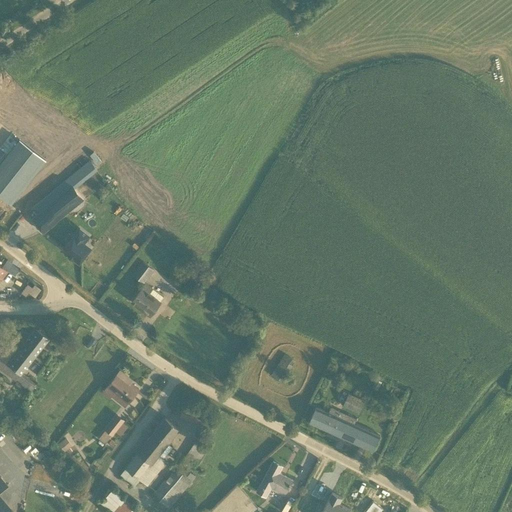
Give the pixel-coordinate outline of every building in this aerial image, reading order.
[(79,156),(62,169),(67,174),(83,161),(79,156)] [(32,217),(44,231),(84,198),(74,187),(95,169),(87,159),(53,187),(58,193),(52,198),(48,192),(33,204),(39,212),(32,217)] [(0,192),(5,196),(17,175),(12,172),(0,192)] [(80,227),(63,249),(80,262),(92,246),(86,241),(91,235),(80,227)] [(0,267),(0,266),(0,281),(7,272),(11,275),(17,267),(6,259),(0,267)] [(133,274),(144,283),(155,268),(144,260),(133,274)] [(204,274),(194,266),(185,277),(195,285),(204,274)] [(132,301),(150,315),(164,297),(145,283),(132,301)] [(34,298),(40,290),(33,285),(31,287),(26,284),(20,293),(25,296),(27,293),(34,298)] [(21,372),(48,338),(36,328),(20,348),(11,341),(0,354),(0,369),(14,381),(16,379),(29,389),(34,383),(21,372)] [(283,354),(270,374),(281,381),(295,361),(283,354)] [(128,377),(120,370),(101,392),(109,399),(112,395),(125,405),(138,389),(126,379),(128,377)] [(364,401),(348,394),(343,406),(359,413),(364,401)] [(213,417),(178,403),(174,414),(209,427),(213,417)] [(331,408),(329,412),(316,406),(309,422),(372,452),(379,436),(354,424),(356,419),(331,408)] [(124,419),(117,414),(99,437),(106,443),(124,419)] [(166,418),(119,475),(134,487),(140,479),(148,485),(168,461),(164,458),(172,447),(169,444),(180,429),(166,418)] [(67,435),(58,441),(64,450),(73,444),(67,435)] [(209,449),(196,439),(182,459),(195,468),(209,449)] [(273,461),(256,492),(266,497),(271,489),(284,496),(292,480),(278,472),(282,466),(273,461)] [(0,468),(0,511),(22,511),(24,511),(4,488),(11,482),(0,468)] [(151,495),(169,509),(195,476),(186,469),(183,473),(176,468),(165,483),(162,481),(151,495)] [(112,489),(102,501),(114,511),(133,511),(135,510),(112,489)] [(343,497),(332,491),(321,511),(349,511),(350,510),(339,504),(343,497)]
